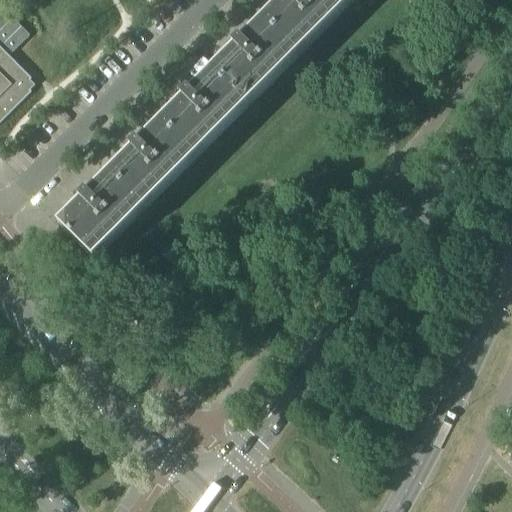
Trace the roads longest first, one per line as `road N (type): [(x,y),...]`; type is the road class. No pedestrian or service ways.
road 1 (primary): [(511,70),(208,503)]
road 2 (residential): [(0,214),(212,0)]
road 3 (tertiary): [(208,503),(0,290)]
road 4 (primary): [(394,511),(511,276)]
